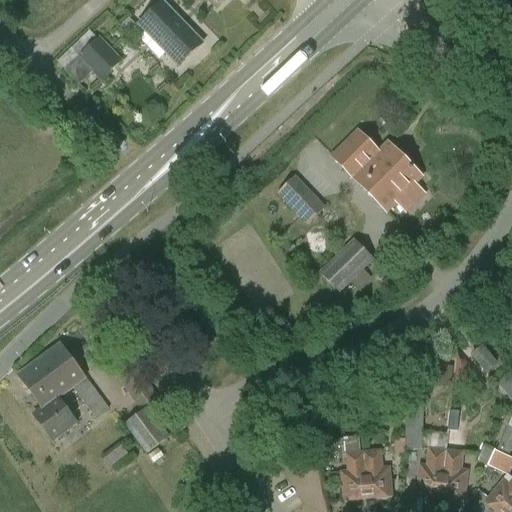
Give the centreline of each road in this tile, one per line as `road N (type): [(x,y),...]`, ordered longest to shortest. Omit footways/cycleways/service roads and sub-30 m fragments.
road 1 (primary): [(0,311),(344,2)]
road 2 (unclassified): [(202,407),(356,350),(428,311),(482,259),(511,203)]
road 3 (unclassified): [(511,73),(344,2)]
road 4 (unclassified): [(202,407),(126,296)]
road 5 (unclassified): [(265,511),(202,407)]
